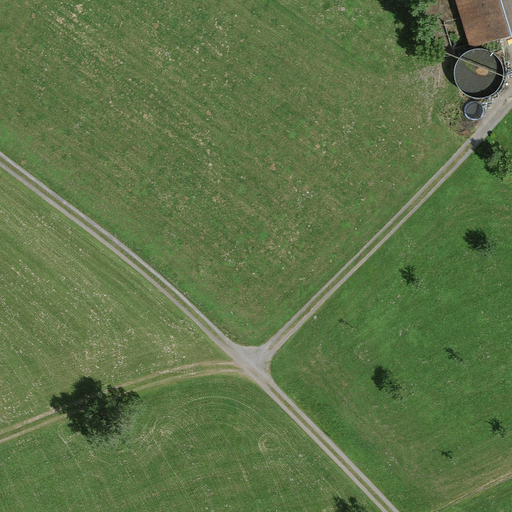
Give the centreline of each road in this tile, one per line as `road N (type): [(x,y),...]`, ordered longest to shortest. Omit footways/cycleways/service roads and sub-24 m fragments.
road 1 (track): [(388,511),(252,364),(0,156)]
road 2 (track): [(252,364),(473,139)]
